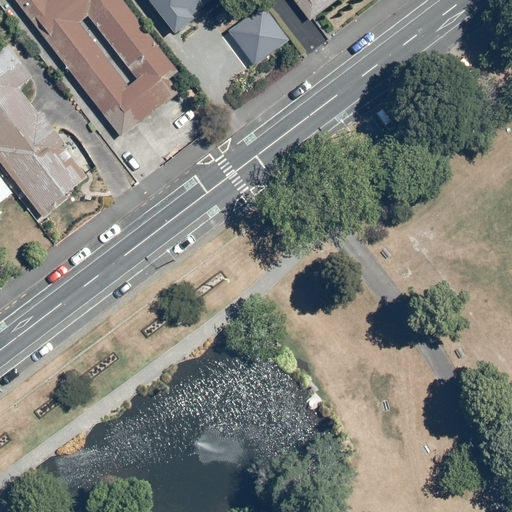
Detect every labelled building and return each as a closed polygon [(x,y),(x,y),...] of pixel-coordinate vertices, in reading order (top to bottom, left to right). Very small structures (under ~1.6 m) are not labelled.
[(12,0),(16,5),(35,30),(39,27),(50,41),(47,43),(120,137),(188,84),(123,0),(12,0)] [(213,0),(148,0),(172,31),(213,0)] [(292,0),(310,22),(338,0),(292,0)] [(290,39),(262,3),(226,31),(254,67),(290,39)] [(31,77),(6,46),(0,50),(0,164),(40,214),(89,175),(18,86),(31,77)] [(0,199),(11,191),(0,176),(0,199)]
